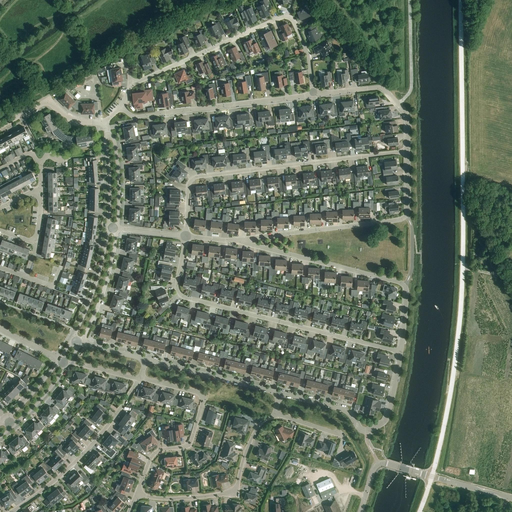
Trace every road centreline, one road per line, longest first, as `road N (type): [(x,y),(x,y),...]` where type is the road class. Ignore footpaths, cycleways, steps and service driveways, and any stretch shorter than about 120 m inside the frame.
road 1 (residential): [(400,351),(182,297),(186,236)]
road 2 (residential): [(407,151),(197,177),(187,188),(186,236)]
road 3 (residential): [(130,82),(286,17),(307,51),(313,94)]
road 4 (residential): [(234,241),(406,216),(407,151)]
road 5 (residential): [(313,94),(137,116),(121,106)]
road 6 (residential): [(136,494),(154,453),(190,443),(203,401),(141,378)]
road 7 (residential): [(280,393),(340,408),(370,430),(387,418),(400,351)]
road 8 (residential): [(136,494),(230,492),(254,432),(275,414)]
road 9 (residential): [(140,380),(86,450),(13,511)]
road 10 (residential): [(234,241),(404,286)]
road 11 (residential): [(407,151),(406,113),(384,89),(313,94)]
road 12 (residential): [(146,359),(280,393)]
